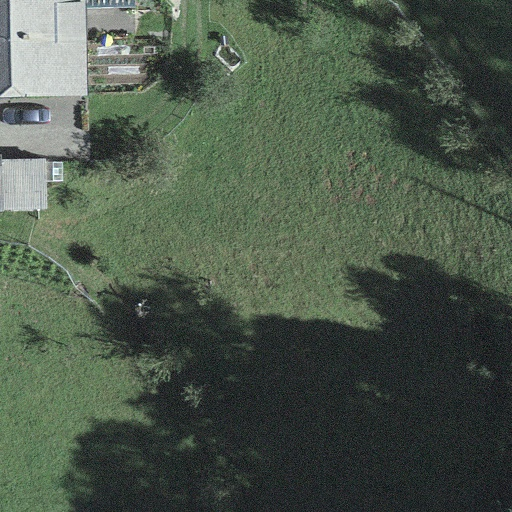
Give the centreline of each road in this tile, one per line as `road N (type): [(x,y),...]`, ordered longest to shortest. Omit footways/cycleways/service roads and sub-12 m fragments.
road 1 (track): [(0,139),(144,127),(175,99),(189,62),(193,0)]
road 2 (track): [(413,0),(511,142)]
